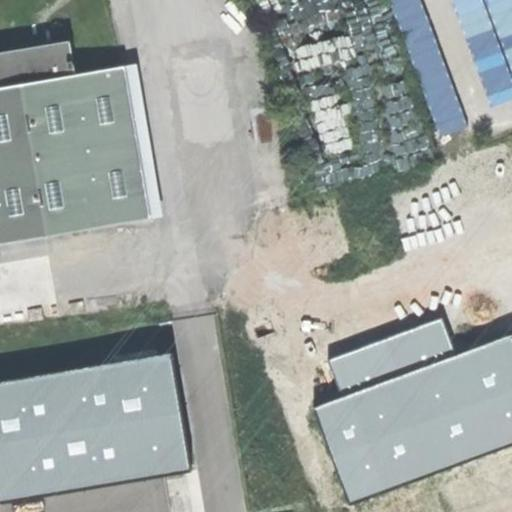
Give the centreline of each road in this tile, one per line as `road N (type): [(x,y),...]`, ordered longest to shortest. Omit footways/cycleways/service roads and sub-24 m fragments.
road 1 (unknown): [(151,0),(183,265)]
road 2 (unknown): [(183,265),(59,277)]
